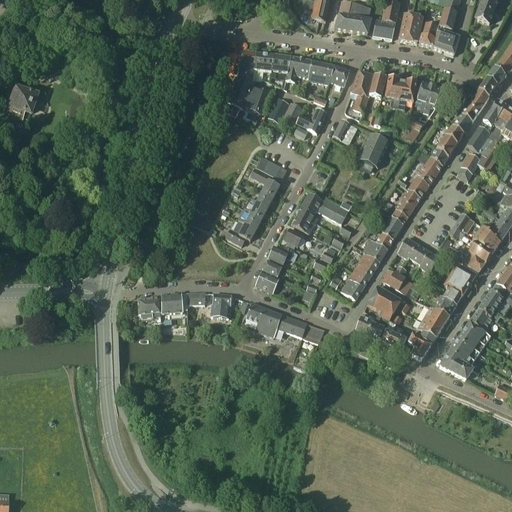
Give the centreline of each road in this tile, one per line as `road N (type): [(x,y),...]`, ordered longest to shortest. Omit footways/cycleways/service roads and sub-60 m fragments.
road 1 (secondary): [(106,290),(153,72),(171,29)]
road 2 (secondary): [(162,511),(132,488),(112,444),(103,388),(105,297)]
road 3 (residential): [(336,116),(240,293)]
road 4 (residential): [(403,234),(497,97)]
road 5 (residential): [(497,97),(438,64),(359,50)]
road 6 (residential): [(240,293),(118,292)]
